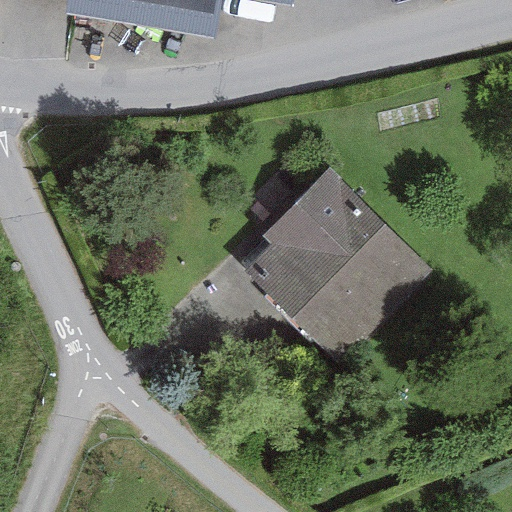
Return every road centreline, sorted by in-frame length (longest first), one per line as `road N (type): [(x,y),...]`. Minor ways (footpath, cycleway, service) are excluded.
road 1 (unclassified): [(511,23),(223,84),(113,91),(0,84)]
road 2 (residential): [(83,346),(276,511)]
road 3 (residential): [(0,153),(83,346)]
road 4 (residential): [(83,346),(28,511)]
